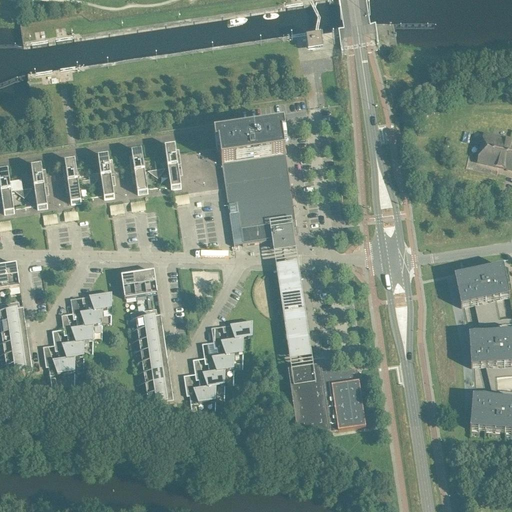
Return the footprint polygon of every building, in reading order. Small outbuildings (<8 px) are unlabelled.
[(323,51),(321,37),(306,39),(307,46),(310,46),(311,50),(315,50),(316,53),(323,51)] [(285,128),(284,128),(254,133),(255,139),(246,140),(245,134),(215,139),(216,149),(219,148),(222,166),(286,156),(283,139),(286,138),(285,128)] [(478,163),(511,171),(511,142),(484,136),(478,163)] [(179,154),(176,154),(175,149),(165,151),(168,170),(178,168),(178,169),(181,168),(179,154)] [(132,156),(133,160),(130,161),(132,176),(135,175),(145,173),(142,154),(132,156)] [(298,239),(286,156),(222,166),(234,248),(273,242),(274,250),(295,250),(294,239),(298,239)] [(112,164),(109,164),(109,159),(98,161),(101,180),(111,178),(111,179),(115,178),(112,164)] [(65,166),(66,170),(63,171),(65,186),(68,185),(78,183),(75,164),(65,166)] [(181,189),(178,169),(178,168),(168,170),(171,191),(181,189)] [(46,173),(42,174),(42,169),(32,171),(35,190),(45,188),(45,189),(48,188),(46,173)] [(165,170),(157,172),(158,180),(165,170)] [(158,180),(157,172),(148,173),(158,180)] [(148,194),(147,190),(145,173),(135,175),(138,196),(148,194)] [(0,195),(1,195),(11,193),(14,193),(23,191),(21,183),(10,185),(9,174),(0,175),(0,195)] [(115,199),(111,179),(111,178),(101,180),(104,201),(115,199)] [(99,180),(90,182),(91,190),(99,180)] [(91,190),(90,182),(81,183),(91,190)] [(81,204),(78,183),(68,185),(71,206),(81,204)] [(48,209),(45,189),(45,188),(35,190),(38,211),(48,209)] [(32,190),(23,191),(24,200),(32,190)] [(23,191),(14,193),(24,200),(23,191)] [(15,214),(14,210),(11,193),(1,195),(4,216),(15,214)] [(16,268),(6,269),(9,290),(20,289),(17,266),(16,267),(16,268)] [(0,291),(9,290),(6,269),(0,270),(0,291)] [(447,281),(462,353),(465,401),(473,400),(470,431),(511,434),(511,392),(492,391),(492,379),(511,377),(511,310),(510,300),(503,269),(447,281)] [(278,272),(277,272),(281,296),(302,293),(299,277),(291,277),(290,272),(278,272)] [(154,275),(144,277),(147,298),(158,296),(154,274),(153,274),(154,275)] [(147,298),(144,277),(133,278),(136,299),(147,298)] [(136,299),(133,278),(123,280),(123,279),(122,279),(125,301),(136,299)] [(305,313),(302,293),(281,296),(284,316),(305,313)] [(112,296),(87,299),(82,300),(83,306),(85,306),(87,314),(103,312),(111,311),(111,326),(112,296)] [(25,322),(24,311),(0,314),(0,324),(0,326),(25,322)] [(102,342),(103,312),(87,314),(81,315),(73,316),(74,322),(76,322),(77,330),(78,330),(94,328),(102,327),(101,342),(102,342)] [(308,333),(305,313),(284,316),(287,336),(308,333)] [(163,329),(161,318),(128,323),(128,324),(136,323),(138,333),(163,329)] [(27,333),(25,322),(0,326),(2,336),(27,333)] [(253,324),(226,328),(223,329),(224,335),(226,335),(227,343),(244,341),(252,340),(251,355),(252,355),(253,324)] [(93,358),(94,328),(78,330),(77,330),(71,331),(64,332),(64,338),(67,338),(68,346),(85,344),(84,344),(93,343),(92,358),(93,358)] [(164,340),(163,329),(138,333),(139,344),(164,340)] [(28,343),(27,333),(2,336),(3,347),(28,343)] [(311,356),(308,333),(287,336),(290,354),(290,353),(295,353),(295,356),(310,356),(311,356)] [(166,351),(164,340),(139,344),(141,354),(166,351)] [(243,356),(244,341),(227,343),(221,344),(213,345),(214,351),(217,351),(218,359),(234,357),(243,356)] [(30,354),(28,343),(3,347),(5,358),(30,354)] [(84,374),(84,344),(85,344),(68,346),(62,347),(54,348),(55,354),(58,354),(59,362),(75,360),(83,359),(83,374),(84,374)] [(167,361),(166,351),(141,354),(142,365),(167,361)] [(31,365),(30,354),(5,358),(6,368),(31,365)] [(234,386),(234,357),(218,359),(212,360),(204,361),(205,367),(208,366),(209,375),(225,373),(233,372),(233,386),(234,386)] [(75,390),(75,360),(59,362),(53,363),(45,364),(46,370),(49,370),(50,378),(74,375),(74,390),(75,390)] [(169,372),(167,361),(142,365),(144,376),(169,372)] [(33,376),(31,365),(6,368),(8,379),(0,380),(0,381),(33,376)] [(331,433),(322,371),(321,367),(288,372),(298,438),(331,433)] [(366,428),(359,383),(357,371),(322,371),(331,433),(366,428)] [(171,383),(169,372),(144,376),(146,386),(171,383)] [(224,402),(225,373),(209,375),(203,375),(195,377),(196,383),(199,382),(200,390),(200,391),(216,389),(224,388),(224,402)] [(172,393),(171,383),(146,386),(147,397),(172,393)] [(215,418),(216,389),(200,391),(200,390),(194,391),(186,392),(187,399),(190,398),(191,407),(215,403),(215,418)] [(174,405),(172,393),(147,397),(139,398),(141,409),(174,405)]
